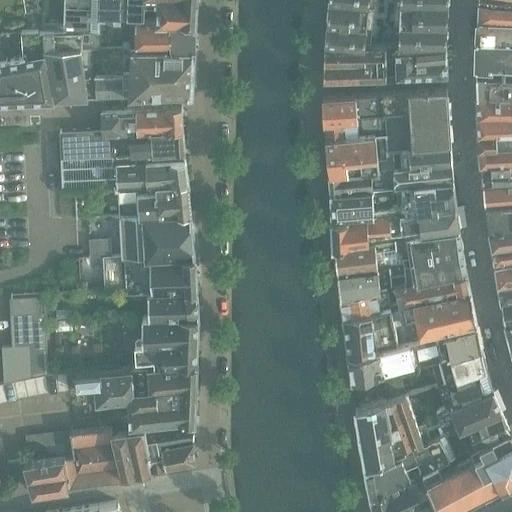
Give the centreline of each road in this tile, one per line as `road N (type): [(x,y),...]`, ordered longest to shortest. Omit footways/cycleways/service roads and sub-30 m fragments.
road 1 (residential): [(358,511),(327,335),(304,85),(314,0)]
road 2 (residential): [(216,0),(208,94),(214,480)]
road 3 (residential): [(0,507),(146,488)]
